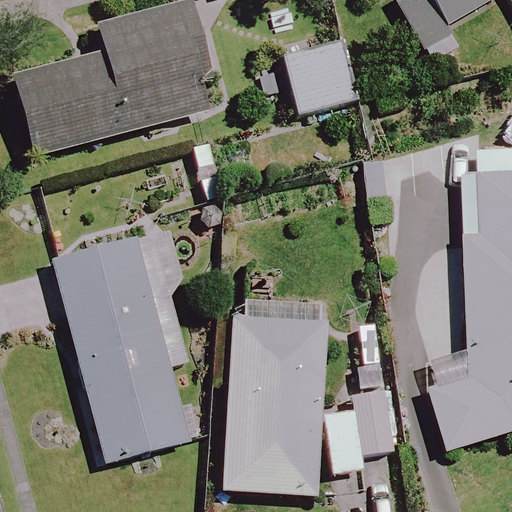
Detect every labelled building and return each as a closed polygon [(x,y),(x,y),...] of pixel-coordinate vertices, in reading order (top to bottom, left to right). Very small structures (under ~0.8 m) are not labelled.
[(403,0),(389,9),(416,53),(503,0),(403,0)] [(203,121),(173,12),(92,34),(99,61),(8,85),(30,167),(203,121)] [(355,110),(340,47),(278,62),(294,125),(355,110)] [(511,180),(473,183),(476,243),(457,244),(465,383),(421,397),(442,461),(511,439),(511,180)] [(194,409),(175,413),(165,376),(185,372),(166,295),(180,292),(168,241),(52,270),(101,471),(173,454),(203,446),(194,409)] [(322,338),(226,333),(217,500),(312,506),(322,338)] [(354,423),(322,426),(327,485),(359,482),(354,423)]
